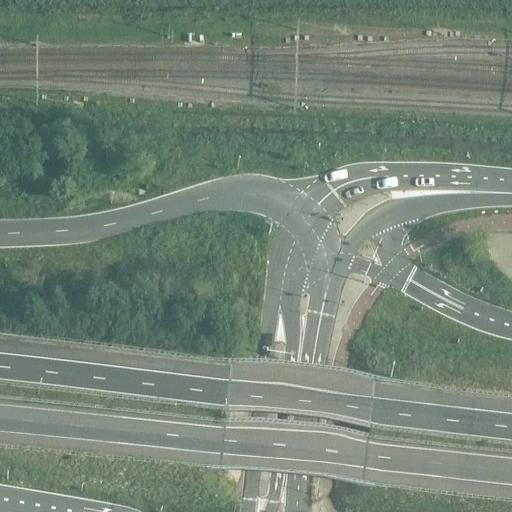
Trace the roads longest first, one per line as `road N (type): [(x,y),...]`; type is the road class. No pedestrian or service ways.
road 1 (motorway): [(511,427),(0,365)]
road 2 (motorway): [(0,418),(511,471)]
road 3 (motorway): [(303,221),(270,198),(224,195),(101,226),(0,233)]
road 4 (secondary): [(279,287),(268,308),(246,511)]
road 5 (tertiary): [(499,193),(400,176),(366,179),(331,191),(303,221)]
road 6 (secondary): [(289,476),(305,348)]
